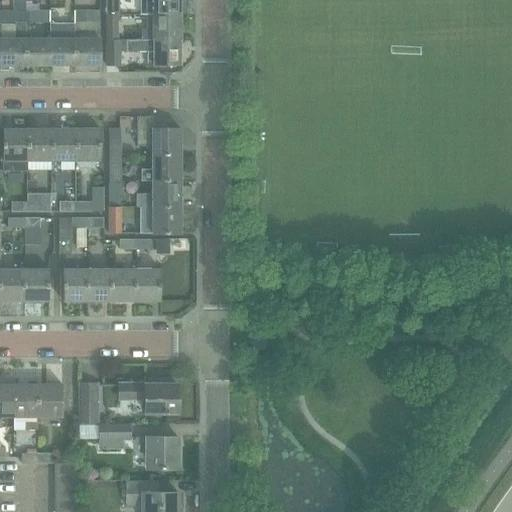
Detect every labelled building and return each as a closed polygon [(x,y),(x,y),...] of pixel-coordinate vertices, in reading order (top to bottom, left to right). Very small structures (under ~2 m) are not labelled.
[(0,11),(0,24),(15,24),(15,39),(0,39),(0,64),(25,64),(26,39),(26,23),(25,11),(25,0),(13,0),(13,11),(0,11)] [(47,0),(47,10),(69,11),(69,0),(47,0)] [(105,0),(106,15),(118,15),(118,0),(105,0)] [(139,0),(139,15),(153,15),(178,15),(178,5),(182,5),(181,0),(139,0)] [(25,11),(26,23),(50,23),(50,11),(25,11)] [(75,64),(100,64),(100,11),(75,11),(75,23),(75,64)] [(118,15),(106,15),(106,40),(118,40),(118,22),(135,22),(135,15),(118,15)] [(141,40),(178,39),(178,15),(153,15),(153,29),(141,29),(141,40)] [(75,64),(75,23),(50,23),(50,39),(50,64),(75,64)] [(26,39),(25,64),(50,64),(50,39),(26,39)] [(106,40),(106,64),(120,64),(120,51),(147,51),(147,64),(178,64),(178,39),(141,40),(124,40),(118,40),(106,40)] [(153,146),(153,155),(179,155),(179,129),(153,129),(153,117),(136,117),(136,146),(153,146)] [(2,129),(2,149),(2,171),(27,171),(27,162),(26,129),(2,129)] [(27,162),(51,162),(50,129),(26,129),(27,162)] [(74,129),(50,129),(51,162),(75,162),(74,129)] [(99,129),(74,129),(75,162),(99,162),(99,129)] [(108,155),(120,155),(120,129),(108,129),(108,155)] [(108,181),(121,181),(121,173),(127,173),(127,161),(120,161),(120,155),(108,155),(108,181)] [(153,181),(180,181),(179,155),(153,155),(153,181)] [(108,208),(121,208),(121,181),(108,181),(108,208)] [(136,208),(153,208),(153,207),(180,207),(180,181),(153,181),(153,194),(136,194),(136,208)] [(10,202),(10,213),(27,213),(27,202),(10,202)] [(27,202),(27,213),(43,213),(43,202),(27,202)] [(75,203),(75,212),(92,211),(91,202),(75,203)] [(75,212),(75,203),(59,203),(59,212),(75,212)] [(153,233),(161,233),(180,233),(180,207),(153,207),(153,208),(153,233)] [(121,234),(121,223),(121,208),(108,208),(108,234),(121,234)] [(23,219),(23,229),(53,229),(53,218),(23,219)] [(88,229),(87,218),(59,218),(59,237),(71,237),(71,229),(76,229),(76,249),(86,249),(86,229),(88,229)] [(87,218),(88,229),(103,228),(103,218),(87,218)] [(23,229),(23,219),(7,219),(7,229),(23,229)] [(135,250),(135,240),(119,240),(119,250),(135,250)] [(135,240),(135,250),(151,250),(152,240),(135,240)] [(0,268),(0,300),(23,300),(23,268),(0,268)] [(23,268),(23,300),(48,300),(48,268),(23,268)] [(63,268),(63,280),(63,300),(88,300),(88,268),(63,268)] [(88,268),(88,300),(111,300),(111,268),(88,268)] [(135,268),(111,268),(111,300),(135,300),(135,268)] [(135,268),(135,300),(159,300),(159,268),(135,268)] [(0,384),(0,428),(1,428),(2,415),(13,415),(13,384),(0,384)] [(13,415),(14,415),(14,426),(25,426),(25,430),(28,430),(28,434),(35,434),(35,430),(37,430),(37,415),(37,385),(13,384),(13,415)] [(61,416),(61,404),(61,385),(37,385),(37,415),(61,416)] [(95,422),(96,404),(96,385),(81,385),(80,422),(95,422)] [(174,424),(174,413),(177,413),(177,386),(119,385),(119,399),(145,399),(145,413),(165,413),(165,424),(174,424)] [(101,398),(101,416),(114,416),(114,398),(101,398)] [(129,441),(129,438),(129,425),(99,425),(99,450),(122,450),(122,441),(129,441)] [(178,437),(158,437),(139,437),(139,452),(148,452),(148,469),(177,469),(178,437)] [(21,455),(21,464),(36,464),(36,455),(36,450),(27,450),(27,455),(21,455)] [(36,455),(36,464),(53,464),(53,455),(36,455)] [(78,476),(78,464),(54,464),(54,475),(78,476)] [(78,488),(78,476),(54,475),(54,488),(78,488)] [(177,511),(177,493),(157,493),(157,482),(126,481),(125,506),(142,507),(142,511),(177,511)] [(78,500),(78,488),(54,488),(54,499),(78,500)] [(78,511),(78,500),(54,499),(54,511),(78,511)]
